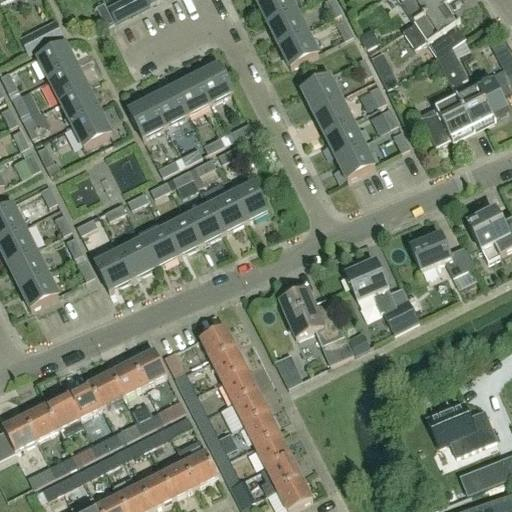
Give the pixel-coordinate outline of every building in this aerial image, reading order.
[(0,0),(0,8),(1,9),(19,0),(0,0)] [(167,0),(146,0),(151,9),(168,0),(167,0)] [(296,14),(288,0),(269,0),(257,6),(268,28),(296,14)] [(436,0),(395,0),(415,29),(443,10),(436,0)] [(109,13),(116,27),(139,15),(132,1),(109,13)] [(342,19),(333,3),(325,8),(333,24),(342,19)] [(104,8),(96,12),(106,30),(114,26),(104,8)] [(467,44),(443,10),(415,29),(403,37),(415,55),(427,47),(438,63),(453,54),(467,44)] [(307,37),(296,14),(268,28),(280,51),(307,37)] [(353,42),(345,25),(337,29),(344,46),(353,42)] [(370,33),(359,39),(366,52),(376,47),(370,33)] [(22,42),(30,59),(48,50),(40,34),(22,42)] [(319,61),(307,37),(280,51),(292,75),(319,61)] [(50,87),(78,73),(66,50),(38,64),(50,87)] [(453,54),(438,63),(458,104),(473,135),(509,116),(502,103),(511,97),(511,85),(506,75),(492,82),(494,86),(468,99),(463,87),(468,85),(453,54)] [(372,81),(364,63),(356,67),(364,85),(372,81)] [(220,71),(197,83),(211,111),(235,99),(220,71)] [(78,73),(50,87),(61,109),(89,95),(78,73)] [(18,94),(9,78),(1,82),(9,99),(18,94)] [(314,118),(342,104),(330,81),(302,95),(314,118)] [(211,111),(197,83),(175,95),(189,122),(211,111)] [(387,108),(379,92),(370,96),(378,112),(387,108)] [(100,117),(89,95),(61,109),(72,132),(100,117)] [(175,95),(153,106),(167,134),(189,122),(175,95)] [(29,118),(21,101),(12,105),(21,122),(29,118)] [(353,127),(342,104),(314,118),(325,140),(353,127)] [(458,104),(457,104),(421,123),(437,154),(473,135),(458,104)] [(167,134),(153,106),(130,118),(144,146),(167,134)] [(18,130),(10,113),(2,117),(10,134),(18,130)] [(398,131),(390,115),(382,118),(390,135),(398,131)] [(100,117),(72,132),(84,155),(112,141),(100,117)] [(41,140),(32,123),(24,128),(32,144),(41,140)] [(364,149),(353,127),(325,140),(337,163),(364,149)] [(249,129),(233,137),(237,145),(253,137),(249,129)] [(29,152),(21,135),(13,139),(21,156),(29,152)] [(410,154),(402,137),(393,142),(402,158),(410,154)] [(221,143),(204,151),(208,160),(225,151),(221,143)] [(248,147),(219,161),(222,169),(239,161),(238,159),(251,153),(248,147)] [(364,149),(337,163),(348,187),(376,173),(364,149)] [(55,168),(46,151),(38,156),(46,173),(55,168)] [(198,155),(182,163),(186,171),(202,163),(198,155)] [(41,175),(32,159),(24,163),(32,179),(41,175)] [(70,223),(120,201),(102,162),(81,171),(90,191),(82,195),(73,177),(53,186),(70,223)] [(212,165),(195,173),(200,181),(216,173),(212,165)] [(175,166),(159,174),(163,183),(179,174),(175,166)] [(190,176),(173,184),(177,192),(194,184),(190,176)] [(167,187),(151,196),(155,204),(171,196),(167,187)] [(255,191),(232,202),(246,230),(269,219),(255,191)] [(58,209),(49,192),(41,197),(49,213),(58,209)] [(144,199),(128,207),(132,215),(148,207),(144,199)] [(246,230),(232,202),(210,214),(224,242),(246,230)] [(122,210),(106,218),(110,227),(126,218),(122,210)] [(0,247),(26,234),(14,211),(0,217),(0,247)] [(224,242),(210,214),(187,225),(201,253),(224,242)] [(489,269),(511,257),(511,226),(504,231),(496,215),(468,229),(489,269)] [(72,237),(64,221),(55,225),(63,241),(72,237)] [(94,225),(77,233),(81,241),(97,233),(94,225)] [(187,225),(164,236),(178,264),(201,253),(187,225)] [(37,257),(26,234),(0,247),(0,253),(9,271),(37,257)] [(178,264),(164,236),(142,247),(156,275),(178,264)] [(465,252),(450,259),(441,240),(411,253),(422,278),(446,268),(453,284),(474,274),(465,252)] [(75,243),(67,247),(75,264),(83,259),(75,243)] [(142,247),(119,259),(133,287),(156,275),(142,247)] [(37,257),(9,271),(20,293),(48,279),(37,257)] [(133,287),(119,259),(96,271),(110,299),(133,287)] [(86,266),(78,270),(87,287),(95,283),(86,266)] [(358,308),(373,302),(381,319),(383,318),(394,341),(420,328),(403,294),(391,299),(389,295),(388,296),(376,268),(347,280),(358,308)] [(60,302),(48,279),(20,293),(32,316),(60,302)] [(308,296),(280,308),(297,345),(316,336),(323,352),(331,371),(354,360),(346,345),(327,304),(326,304),(332,318),(320,323),(308,296)] [(212,367),(237,355),(226,333),(201,345),(212,367)] [(371,352),(363,336),(346,345),(354,360),(371,352)] [(237,355),(212,367),(222,389),(247,376),(237,355)] [(168,382),(155,357),(133,368),(145,393),(168,382)] [(176,357),(164,363),(172,378),(183,372),(176,357)] [(145,393),(133,368),(112,379),(124,404),(145,393)] [(247,376),(222,389),(233,410),(258,398),(247,376)] [(124,404),(112,379),(91,390),(103,414),(124,404)] [(190,385),(179,391),(186,406),(197,400),(190,385)] [(103,414),(91,390),(68,401),(81,425),(103,414)] [(258,398),(233,410),(244,432),(269,419),(258,398)] [(197,400),(186,406),(194,421),(205,416),(197,400)] [(68,401),(47,412),(60,436),(63,443),(84,433),(81,425),(68,401)] [(180,406),(164,414),(170,425),(186,417),(180,406)] [(146,409),(132,416),(137,427),(143,439),(158,431),(152,420),(146,409)] [(464,410),(429,426),(441,454),(452,450),(458,463),(498,446),(485,417),(471,424),(464,410)] [(60,436),(47,412),(25,423),(38,447),(60,436)] [(280,441),(269,419),(244,432),(255,453),(280,441)] [(188,421),(172,429),(177,440),(194,432),(188,421)] [(38,447),(25,423),(3,434),(4,437),(0,439),(0,465),(15,458),(38,447)] [(143,439),(137,427),(121,436),(126,447),(143,439)] [(212,428),(200,434),(208,449),(219,443),(212,428)] [(158,436),(144,443),(150,454),(164,447),(158,436)] [(291,462),(280,441),(255,453),(266,475),(291,462)] [(108,442),(93,450),(99,461),(113,454),(108,442)] [(144,443),(128,451),(134,462),(150,454),(144,443)] [(219,443),(208,449),(216,464),(227,459),(219,443)] [(99,461),(93,450),(77,458),(83,469),(99,461)] [(116,458),(102,465),(107,476),(121,469),(116,458)] [(207,458),(181,471),(193,496),(219,484),(207,458)] [(291,462),(266,475),(271,486),(262,491),(267,501),(276,496),(277,497),(302,484),(291,462)] [(65,464),(50,471),(56,483),(70,475),(65,464)] [(511,464),(477,479),(483,495),(511,483),(511,464)] [(102,465),(85,473),(91,484),(107,476),(102,465)] [(230,465),(219,470),(230,492),(241,486),(230,465)] [(56,483),(50,471),(35,479),(40,490),(56,483)] [(181,471),(163,480),(175,506),(193,496),(181,471)] [(72,480),(57,488),(62,498),(78,490),(72,480)] [(163,480),(141,491),(151,511),(162,511),(175,506),(163,480)] [(302,484),(277,497),(284,511),(301,511),(313,506),(302,484)] [(243,511),(252,508),(241,486),(230,492),(239,511),(243,511)] [(43,495),(48,505),(62,498),(57,488),(43,495)] [(151,511),(141,491),(120,502),(125,511),(151,511)] [(511,511),(511,501),(480,511),(511,511)] [(125,511),(120,502),(99,511),(125,511)]
